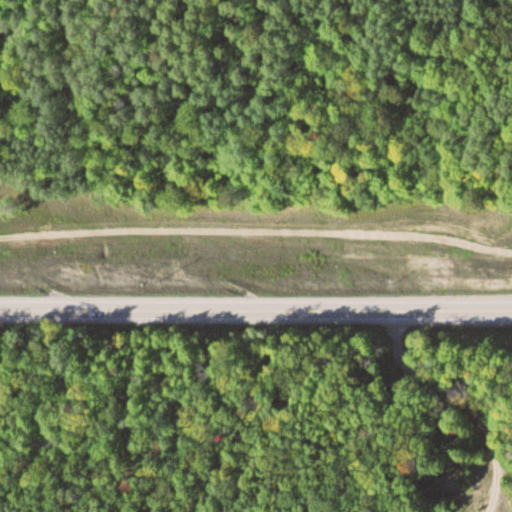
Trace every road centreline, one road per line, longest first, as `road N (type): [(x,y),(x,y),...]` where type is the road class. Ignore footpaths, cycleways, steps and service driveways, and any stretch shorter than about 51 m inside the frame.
road 1 (track): [(0,235),(425,233),(511,249)]
road 2 (tertiary): [(0,314),(511,316)]
